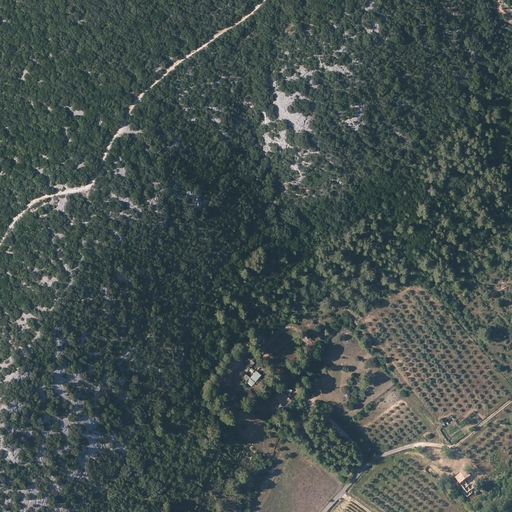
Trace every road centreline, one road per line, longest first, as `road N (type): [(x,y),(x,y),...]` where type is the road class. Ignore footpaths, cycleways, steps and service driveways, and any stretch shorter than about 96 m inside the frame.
road 1 (track): [(268,0),(147,91),(116,129),(85,194),(28,208),(0,248)]
road 2 (track): [(323,511),(370,461),(402,448),(444,447)]
